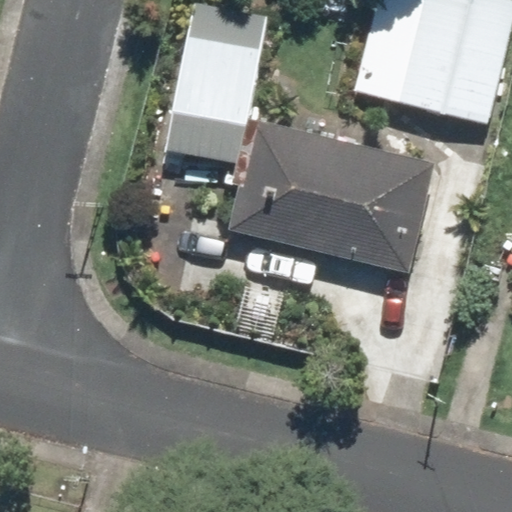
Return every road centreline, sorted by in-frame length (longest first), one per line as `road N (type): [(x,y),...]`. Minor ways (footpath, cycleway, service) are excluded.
road 1 (residential): [(511,503),(0,377)]
road 2 (residential): [(77,0),(0,316)]
